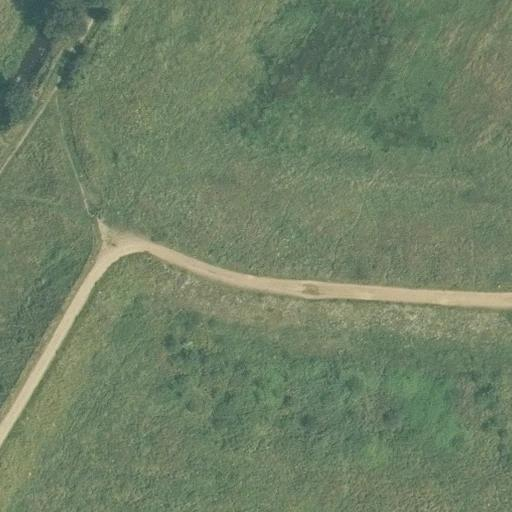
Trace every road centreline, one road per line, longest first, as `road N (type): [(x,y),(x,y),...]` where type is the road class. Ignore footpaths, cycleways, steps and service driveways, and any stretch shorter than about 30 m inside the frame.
road 1 (track): [(511,307),(295,292),(225,280),(116,244)]
road 2 (track): [(116,244),(96,263),(0,433)]
